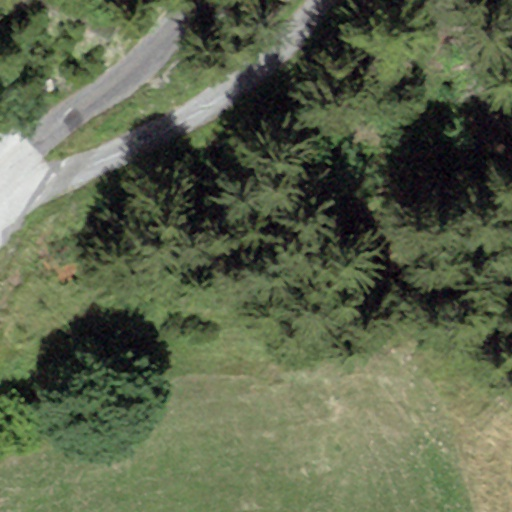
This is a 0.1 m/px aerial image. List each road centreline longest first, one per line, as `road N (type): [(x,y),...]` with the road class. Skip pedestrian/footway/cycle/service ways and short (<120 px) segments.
road 1 (track): [(0,198),(21,204),(168,131),(319,0)]
road 2 (track): [(0,180),(166,0)]
